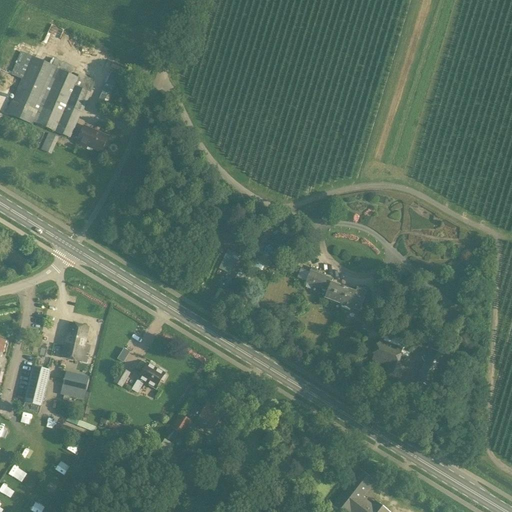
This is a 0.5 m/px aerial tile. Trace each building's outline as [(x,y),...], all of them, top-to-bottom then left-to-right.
[(70,139),(90,93),(95,83),(94,81),(79,74),(78,78),(70,75),(73,67),(54,59),(51,65),(20,52),(11,74),(21,80),(6,114),(33,125),(33,123),(70,139)] [(114,110),(127,80),(110,73),(97,103),(114,110)] [(82,147),(83,145),(101,153),(108,137),(84,126),(76,144),(82,147)] [(51,155),(59,138),(48,133),(41,150),(51,155)] [(248,239),(221,228),(217,238),(244,248),(248,239)] [(284,258),(277,256),(273,266),(280,268),(284,258)] [(282,266),(288,269),(290,262),(285,260),(282,266)] [(324,298),(341,305),(347,290),(331,283),(332,280),(310,271),(306,283),(327,291),(324,298)] [(393,293),(393,284),(383,285),(384,294),(393,293)] [(366,293),(356,289),(355,293),(347,290),(341,305),(340,307),(350,311),(351,308),(360,311),(366,293)] [(90,345),(85,344),(89,327),(70,323),(62,358),(80,362),(80,363),(86,364),(90,345)] [(403,348),(379,340),(371,361),(387,367),(384,373),(400,380),(405,368),(398,365),(402,355),(401,354),(403,348)] [(444,366),(427,361),(410,406),(426,413),(444,366)] [(138,379),(131,390),(138,393),(144,382),(156,389),(165,374),(147,364),(138,379)] [(41,407),(50,371),(33,366),(24,403),(41,407)] [(121,368),(112,382),(121,388),(122,388),(125,382),(130,374),(121,368)] [(66,372),(60,395),(64,396),(63,400),(69,401),(69,397),(84,401),(86,391),(89,377),(66,372)] [(199,417),(197,420),(202,424),(205,420),(215,426),(223,413),(207,403),(199,417)] [(25,413),(22,421),(31,425),(34,416),(25,413)] [(191,421),(181,415),(172,429),(182,436),(191,421)] [(56,470),(64,476),(70,468),(61,462),(56,470)] [(18,478),(23,469),(14,465),(9,474),(18,478)] [(363,498),(375,482),(359,470),(331,505),(338,511),(389,511),(375,501),(372,505),(363,498)] [(35,501),(31,511),(33,511),(41,511),(44,505),(35,501)]
